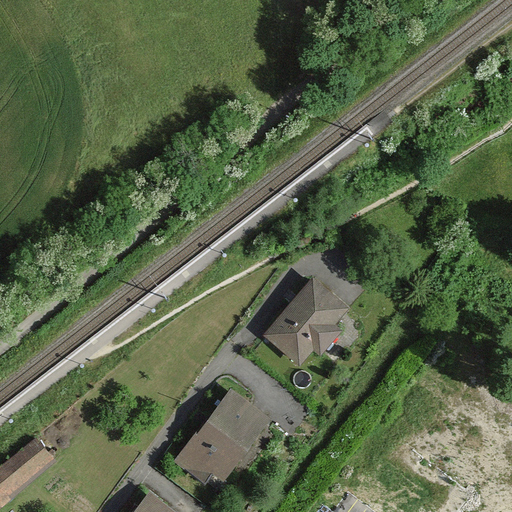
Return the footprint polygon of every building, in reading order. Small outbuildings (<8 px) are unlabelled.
[(313,276),(264,337),(314,377),(363,317),(313,276)] [(396,437),(469,491),(511,432),(511,409),(450,364),(396,437)] [(232,388),(173,465),(217,498),(275,421),(232,388)] [(37,434),(0,464),(0,507),(57,459),(37,434)] [(421,511),(367,471),(335,511),(421,511)] [(180,511),(152,491),(136,511),(180,511)]
